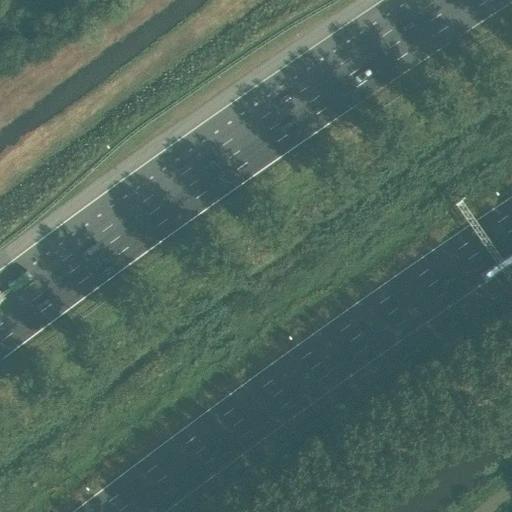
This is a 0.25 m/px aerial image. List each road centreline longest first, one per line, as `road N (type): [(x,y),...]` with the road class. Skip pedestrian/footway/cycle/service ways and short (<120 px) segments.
road 1 (motorway): [(462,0),(0,325)]
road 2 (motorway): [(118,511),(511,229)]
